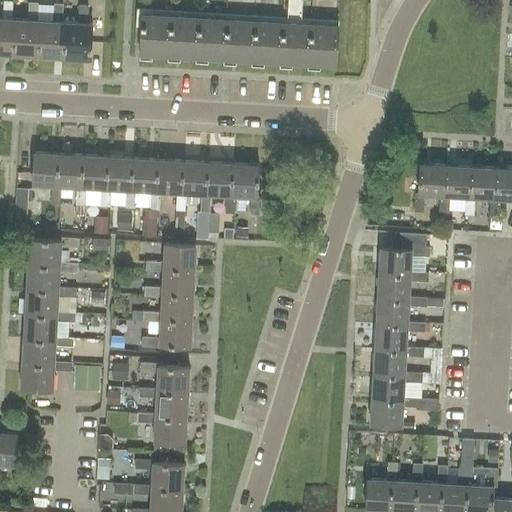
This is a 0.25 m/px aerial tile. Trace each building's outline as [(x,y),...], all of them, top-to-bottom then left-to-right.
[(0,54),(17,55),(18,34),(9,33),(10,19),(14,19),(15,2),(5,1),(4,19),(0,18),(0,54)] [(29,20),(14,19),(10,19),(9,33),(18,34),(17,55),(42,56),(43,35),(34,35),(35,20),(39,21),(40,3),(30,3),(29,20)] [(42,56),(67,58),(68,37),(59,36),(60,22),(64,22),(65,5),(56,4),(55,22),(39,21),(35,20),(34,35),(43,35),(42,56)] [(68,37),(67,58),(92,59),(94,24),(89,23),(90,6),(81,5),(80,23),(64,22),(60,22),(59,36),(68,37)] [(169,56),(169,53),(171,16),(142,14),(140,52),(153,52),(153,55),(169,56)] [(199,18),(171,16),(169,53),(180,54),(180,57),(197,58),(197,55),(199,18)] [(228,19),(199,18),(197,55),(209,56),(209,59),(226,60),(226,57),(228,19)] [(256,21),(228,19),(226,57),(238,57),(238,60),(254,61),(254,58),(256,21)] [(283,22),(256,21),(254,58),(265,59),(265,62),(281,63),(281,60),(283,22)] [(310,61),(312,24),(283,22),(281,60),(294,60),(293,63),(310,64),(310,61)] [(339,26),(312,24),(310,61),(322,62),(322,65),(337,66),(339,26)] [(61,204),(62,186),(59,186),(61,154),(36,153),(34,185),(53,186),(52,203),(61,204)] [(84,187),(86,155),(61,154),(59,186),(62,186),(78,187),(77,204),(86,205),(87,187),(84,187)] [(110,157),(86,155),(84,187),(87,187),(103,188),(102,206),(111,206),(112,189),(109,188),(110,157)] [(135,158),(110,157),(109,188),(112,189),(127,190),(126,207),(136,208),(136,190),(133,190),(135,158)] [(157,191),(159,159),(135,158),(133,190),(136,190),(152,191),(151,208),(160,209),(161,191),(157,191)] [(184,161),(159,159),(157,191),(161,191),(178,192),(177,210),(186,210),(187,193),(182,192),(184,161)] [(207,194),(209,162),(184,161),(182,192),(187,193),(202,193),(201,211),(210,212),(211,194),(207,194)] [(232,195),(233,163),(209,162),(207,194),(211,194),(227,195),(226,212),(235,213),(236,195),(232,195)] [(260,165),(233,163),(232,195),(236,195),(252,196),(251,214),(260,214),(261,195),(258,195),(260,165)] [(445,196),(446,165),(421,163),(419,193),(416,193),(415,211),(424,212),(425,194),(441,195),(445,196)] [(472,166),(446,165),(445,196),(441,195),(440,213),(449,213),(450,196),(466,197),(470,197),(472,166)] [(470,197),(466,197),(465,214),(474,215),(475,197),(491,198),(495,198),(497,168),(472,166),(470,197)] [(511,168),(497,168),(495,198),(491,198),(490,215),(499,216),(500,199),(511,199),(511,168)] [(18,185),(18,213),(31,213),(31,185),(18,185)] [(186,210),(177,210),(175,237),(184,237),(186,210)] [(382,247),(380,272),(411,274),(411,270),(412,255),(429,256),(430,247),(428,246),(428,234),(396,232),(395,248),(382,247)] [(31,238),(29,264),(61,265),(61,262),(62,246),(80,247),(80,238),(62,237),(62,240),(31,238)] [(146,270),(164,271),(164,269),(196,271),(197,245),(165,243),(164,262),(147,261),(146,270)] [(61,265),(29,264),(28,288),(60,290),(60,287),(61,271),(78,272),(79,263),(61,262),(61,265)] [(194,296),(196,271),(164,269),(164,271),(163,287),(145,286),(145,295),(162,296),(162,294),(194,296)] [(380,272),(379,297),(409,299),(409,296),(410,280),(428,281),(428,271),(411,270),(411,274),(380,272)] [(28,288),(27,313),(58,315),(59,311),(59,296),(77,297),(77,288),(60,287),(60,290),(28,288)] [(161,319),(193,321),(194,296),(162,294),(162,296),(161,312),(144,311),(144,320),(161,321),(161,319)] [(379,297),(377,322),(408,324),(408,321),(409,305),(426,306),(427,297),(409,296),(409,299),(379,297)] [(27,313),(25,338),(57,340),(57,336),(58,321),(76,322),(76,312),(59,311),(58,315),(27,313)] [(191,346),(193,321),(161,319),(161,321),(160,337),(143,336),(142,345),(160,346),(160,345),(191,346)] [(408,324),(377,322),(376,348),(406,349),(406,346),(407,330),(425,331),(425,322),(408,321),(408,324)] [(25,338),(24,363),(56,364),(56,361),(57,345),(74,346),(75,337),(57,336),(57,340),(25,338)] [(406,349),(376,348),(374,373),(405,375),(405,371),(406,355),(423,356),(424,347),(406,346),(406,349)] [(56,364),(24,363),(22,388),(54,390),(55,370),(73,371),(73,362),(56,361),(56,364)] [(158,372),(157,388),(157,391),(189,393),(190,367),(159,365),(159,363),(141,362),(141,371),(158,372)] [(99,382),(100,366),(77,365),(76,381),(99,382)] [(403,400),(404,396),(405,380),(422,381),(422,372),(405,371),(405,375),(374,373),(373,398),(403,400)] [(188,418),(189,393),(157,391),(157,388),(140,387),(140,396),(157,397),(156,413),(156,416),(188,418)] [(120,393),(109,392),(108,405),(120,406),(120,393)] [(403,400),(373,398),(371,424),(402,426),(403,406),(418,407),(418,409),(438,411),(439,398),(404,396),(403,400)] [(186,443),(188,418),(156,416),(156,413),(139,412),(138,421),(156,422),(155,442),(186,443)] [(18,433),(0,431),(0,463),(16,465),(18,433)] [(473,484),(474,466),(475,439),(463,438),(461,466),(459,468),(458,483),(447,482),(444,482),(442,511),(467,511),(469,483),(473,484)] [(152,487),(184,489),(185,463),(155,462),(155,460),(136,459),(136,467),(153,468),(152,484),(152,487)] [(394,479),(397,479),(398,462),(389,461),(388,479),(368,477),(366,508),(392,510),(394,479)] [(392,510),(417,511),(419,480),(422,481),(423,463),(414,462),(414,473),(409,473),(408,480),(397,479),(394,479),(392,510)] [(438,482),(422,481),(419,480),(417,511),(430,511),(442,511),(444,482),(447,482),(449,465),(439,464),(438,482)] [(499,468),(474,466),(473,484),(469,483),(467,511),(492,511),(493,497),(494,497),(495,486),(498,486),(499,468)] [(150,511),(182,511),(184,489),(152,487),(152,484),(135,483),(134,492),(152,493),(151,509),(150,511)] [(511,511),(511,497),(494,497),(493,497),(492,511),(511,511)]
